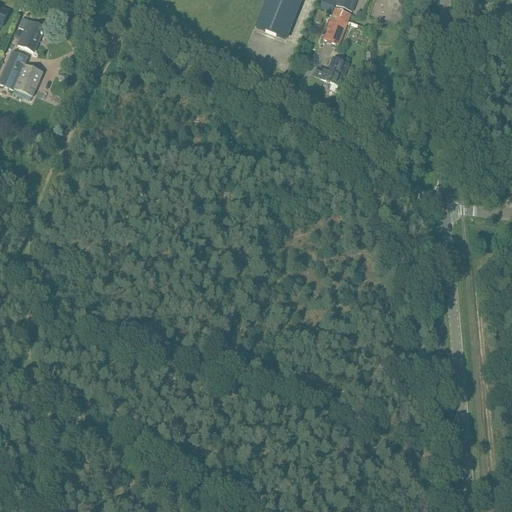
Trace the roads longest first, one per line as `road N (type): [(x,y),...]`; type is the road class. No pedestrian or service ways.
road 1 (unclassified): [(444,206),(48,0)]
road 2 (unclassified): [(469,511),(444,206)]
road 3 (unclassified): [(444,206),(445,0)]
